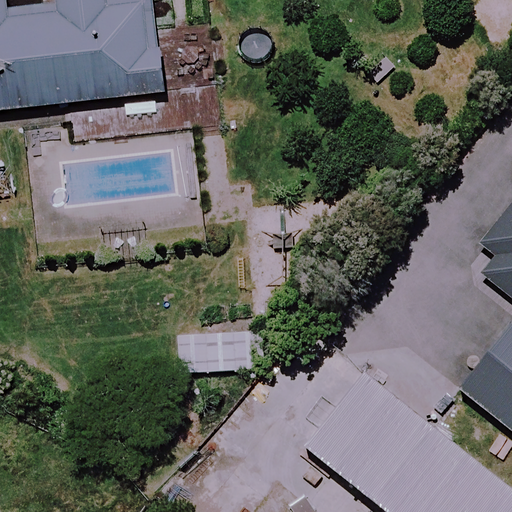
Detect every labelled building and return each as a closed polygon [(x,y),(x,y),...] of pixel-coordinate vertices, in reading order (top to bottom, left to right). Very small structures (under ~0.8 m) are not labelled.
[(7,0),(0,0),(0,115),(168,96),(156,0),(124,0),(112,1),(111,0),(61,0),(62,9),(10,15),(7,0)] [(511,210),(482,247),(498,260),(485,277),(511,299),(511,210)] [(511,332),(462,395),(511,434),(511,332)] [(260,377),(259,337),(181,339),(182,379),(260,377)] [(511,482),(511,443),(470,410),(448,439),(509,486),(511,482)]
